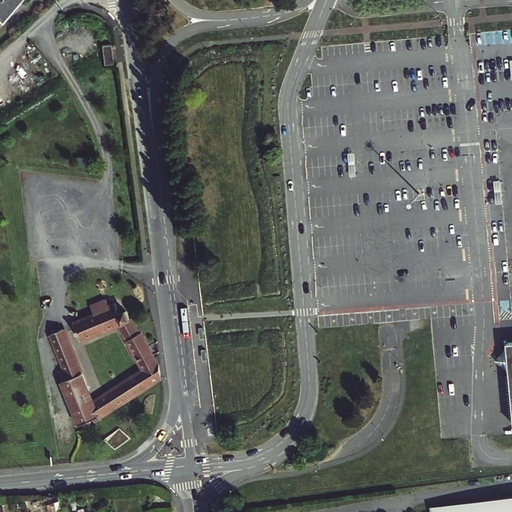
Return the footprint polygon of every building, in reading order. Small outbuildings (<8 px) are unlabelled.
[(19,0),(0,0),(0,17),(3,20),(19,0)] [(115,62),(114,43),(105,44),(106,63),(115,62)] [(138,355),(150,346),(141,331),(137,333),(130,317),(125,319),(117,303),(110,306),(108,301),(91,307),(94,316),(78,323),(83,338),(120,323),(138,355)] [(95,401),(67,327),(52,334),(69,377),(62,380),(81,425),(101,415),(111,409),(116,406),(141,391),(153,383),(146,371),(95,401)] [(491,365),(502,374),(508,373),(511,418),(511,340),(505,341),(506,354),(499,354),(495,360),(491,365)] [(142,363),(154,354),(150,346),(138,355),(142,363)] [(154,354),(142,363),(146,371),(153,383),(160,379),(159,363),(154,354)] [(438,511),(511,511),(511,494),(489,498),(490,500),(438,506),(438,511)]
